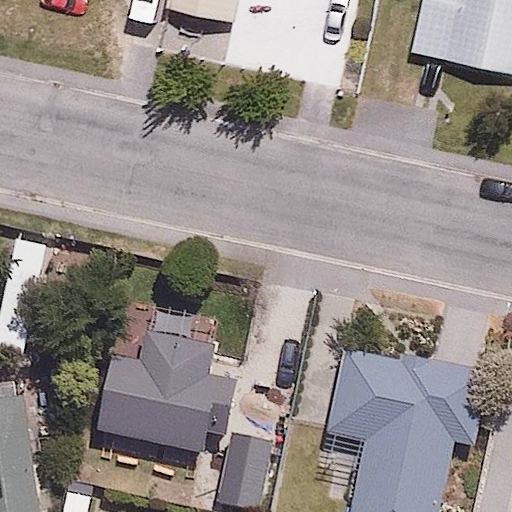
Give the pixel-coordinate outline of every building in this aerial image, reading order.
[(243,0),(167,0),(167,1),(238,20),(243,0)] [(511,0),(425,0),(415,47),(511,68),(511,0)] [(213,346),(150,333),(144,361),(116,355),(101,427),(218,452),(234,380),(207,375),(213,346)] [(369,440),(355,511),(441,511),(456,442),(480,442),(480,370),(353,347),(337,434),(369,440)] [(0,511),(52,511),(48,454),(30,456),(26,397),(0,399),(0,511)] [(272,439),(234,432),(221,502),(260,509),(272,439)]
